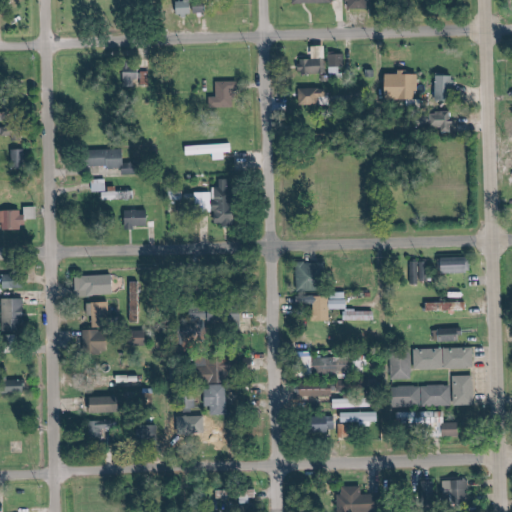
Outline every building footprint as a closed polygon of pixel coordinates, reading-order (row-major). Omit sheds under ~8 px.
[(372,0),(346,0),(347,10),(373,9),(372,0)] [(345,54),(331,54),(331,77),(344,77),(345,54)] [(301,59),(301,74),(327,75),(328,60),(301,59)] [(142,71),(124,70),(123,85),(142,85),(142,71)] [(420,75),(410,74),(410,71),(401,70),(401,75),(389,75),(388,98),(419,99),(420,75)] [(437,102),(454,103),(455,76),(438,75),(437,102)] [(211,97),(211,108),(237,108),(237,81),(218,82),(218,97),(211,97)] [(302,106),(328,105),(327,88),(302,89),(302,106)] [(11,141),(22,141),(21,110),(2,110),(3,137),(11,136),(11,141)] [(450,119),(436,121),(437,131),(451,129),(450,119)] [(226,160),(226,153),(234,152),(234,144),(188,146),(188,155),(215,154),(215,161),(226,160)] [(126,168),(126,150),(96,149),(95,167),(126,168)] [(26,150),(14,150),(14,164),(26,164),(26,150)] [(93,180),(94,192),(108,192),(107,180),(93,180)] [(216,227),(238,227),(239,187),(217,187),(216,227)] [(105,201),(126,200),(125,192),(104,193),(105,201)] [(213,192),(197,193),(197,212),(213,212),(213,192)] [(151,210),(126,211),(126,228),(151,227),(151,210)] [(2,211),(2,230),(25,229),(25,211),(2,211)] [(0,243),(0,257),(0,272),(16,271),(15,243),(0,243)] [(471,258),(444,258),(445,274),(471,273),(471,258)] [(427,261),(411,261),(411,284),(427,283),(427,261)] [(327,292),(327,263),(298,263),(298,292),(327,292)] [(4,289),(20,288),(20,275),(4,276),(4,289)] [(77,276),(77,296),(115,295),(115,276),(77,276)] [(142,319),(142,303),(150,303),(150,283),(133,282),(132,319),(142,319)] [(331,310),(348,309),(348,293),(331,293),(331,310)] [(314,304),(315,322),(331,321),(330,296),(297,296),(298,305),(314,304)] [(3,299),(4,332),(25,331),(24,299),(3,299)] [(465,311),(465,302),(429,304),(429,313),(465,311)] [(91,303),(91,328),(111,328),(111,303),(91,303)] [(376,311),(345,311),(346,321),(376,320),(376,311)] [(241,312),(188,312),(189,343),(210,343),(210,332),(242,332),(241,312)] [(461,341),(461,328),(438,329),(438,342),(461,341)] [(111,353),(110,330),(84,331),(85,354),(111,353)] [(132,346),(148,346),(149,332),(133,331),(132,346)] [(415,369),(475,368),(475,348),(415,349),(415,369)] [(412,380),(413,354),(392,354),(392,380),(412,380)] [(305,374),(315,374),(315,357),(305,357),(305,374)] [(316,358),(316,373),(352,374),(353,359),(316,358)] [(204,383),(233,383),(233,359),(209,359),(209,367),(205,367),(204,383)] [(453,376),(454,385),(396,387),(397,407),(476,405),(476,376),(453,376)] [(26,382),(14,381),(14,393),(25,393),(26,382)] [(333,396),(333,384),(302,385),(302,397),(333,396)] [(206,387),(206,407),(213,407),(213,415),(234,415),(233,386),(206,387)] [(92,413),(117,413),(117,397),(92,398),(92,413)] [(335,407),(368,408),(368,401),(335,400),(335,407)] [(444,412),(398,413),(398,424),(419,424),(419,431),(445,430),(444,412)] [(336,416),(313,416),(313,431),(336,432),(336,416)] [(197,419),(198,437),(217,436),(217,418),(197,419)] [(90,438),(110,438),(110,421),(90,422),(90,438)] [(443,481),(444,503),(470,501),(469,480),(443,481)] [(423,497),(436,496),(436,481),(423,482),(423,497)] [(364,487),(340,488),(340,511),(380,511),(380,496),(365,496),(364,487)]
